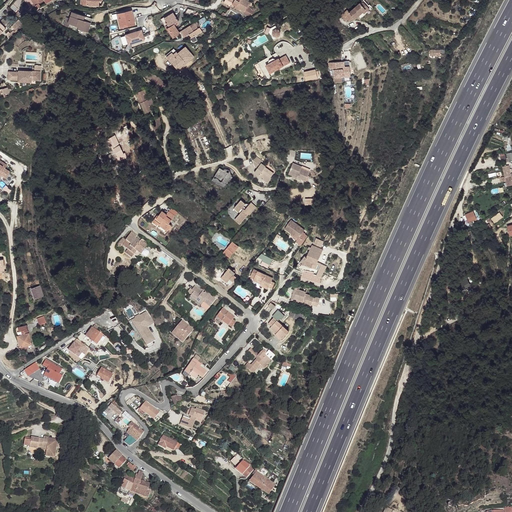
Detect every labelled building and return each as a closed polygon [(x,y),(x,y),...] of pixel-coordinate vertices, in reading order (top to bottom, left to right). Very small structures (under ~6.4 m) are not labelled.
[(224,0),(223,2),(228,5),(227,6),(229,8),(231,4),(235,6),(234,7),(243,12),(246,8),(249,3),(243,0),(224,0)] [(348,10),(342,16),(347,21),(349,20),(353,16),(354,18),(356,20),(360,16),(367,9),(361,3),(351,12),(348,10)] [(253,11),(246,8),(243,12),(234,7),(233,8),(249,18),(253,11)] [(132,9),(117,13),(121,28),(136,24),(132,9)] [(199,12),(189,9),(186,14),(192,18),(199,12)] [(173,12),(163,16),(165,20),(168,26),(165,27),(170,38),(178,35),(178,33),(175,27),(173,24),(175,23),(178,22),(173,12)] [(70,13),(69,19),(73,20),(73,24),(79,25),(79,28),(86,29),(88,21),(81,19),(82,15),(70,13)] [(144,17),(144,18),(141,19),(142,23),(151,21),(149,15),(149,14),(144,15),(144,17)] [(91,17),(82,15),(81,19),(88,21),(86,29),(89,30),(91,17)] [(22,24),(18,20),(12,27),(16,30),(22,24)] [(142,28),(124,34),(128,45),(145,40),(142,28)] [(190,28),(178,33),(178,35),(180,40),(188,37),(189,41),(201,36),(199,31),(197,32),(196,28),(191,30),(190,28)] [(132,48),(134,52),(149,45),(147,41),(132,48)] [(177,52),(174,48),(165,55),(178,70),(195,56),(186,45),(177,52)] [(270,62),(267,63),(271,72),(291,62),(287,54),(280,58),(279,57),(276,59),(270,62)] [(350,64),(330,66),(331,71),(335,71),(336,81),(352,79),(350,64)] [(304,71),(306,81),(319,77),(316,68),(304,71)] [(158,75),(146,70),(144,76),(155,81),(158,75)] [(27,74),(16,74),(16,81),(26,81),(26,83),(40,84),(40,82),(40,73),(27,73),(27,74)] [(48,74),(40,73),(40,82),(48,82),(48,74)] [(143,91),(135,93),(142,106),(147,104),(148,103),(146,101),(143,91)] [(150,111),(147,104),(142,106),(147,117),(151,115),(149,111),(150,111)] [(157,123),(155,123),(159,133),(165,130),(163,127),(159,128),(157,123)] [(135,149),(125,146),(124,153),(133,155),(135,152),(135,149)] [(255,157),(252,161),(254,173),(260,164),(262,162),(255,157)] [(290,170),(289,172),(299,175),(298,177),(306,180),(308,175),(306,170),(302,168),(302,166),(293,163),(291,168),(292,169),(290,170)] [(260,164),(254,173),(259,176),(258,177),(268,183),(272,178),(271,177),(273,174),(271,172),(272,171),(260,164)] [(225,172),(221,169),(215,180),(223,184),(225,183),(229,185),(233,176),(231,175),(232,173),(228,171),(225,172)] [(225,183),(223,184),(215,180),(214,182),(226,189),(229,185),(225,183)] [(246,203),(241,199),(234,206),(240,212),(236,216),(241,221),(249,213),(250,214),(257,206),(254,203),(253,205),(251,202),(250,203),(247,206),(245,204),(246,203)] [(468,223),(477,219),(473,210),(464,214),(468,223)] [(159,216),(155,221),(159,224),(160,224),(161,224),(161,225),(168,231),(172,227),(170,225),(177,217),(171,212),(169,215),(164,211),(160,216),(159,216)] [(291,222),(285,231),(299,240),(305,232),(291,222)] [(131,232),(125,240),(131,244),(131,243),(136,247),(140,241),(135,238),(136,235),(131,232)] [(125,240),(122,238),(120,241),(121,241),(121,242),(123,242),(122,244),(128,248),(131,244),(125,240)] [(147,244),(141,239),(140,241),(136,247),(131,243),(131,244),(128,248),(125,252),(131,256),(132,256),(136,251),(141,254),(147,244)] [(238,246),(232,241),(227,248),(233,253),(238,246)] [(307,257),(304,263),(307,261),(315,263),(317,264),(324,249),(314,245),(311,249),(307,257)] [(227,248),(223,252),(229,257),(233,253),(227,248)] [(131,256),(126,252),(123,256),(123,258),(126,260),(128,260),(131,256)] [(256,266),(253,273),(256,275),(255,277),(254,278),(262,283),(269,287),(272,289),(276,282),(273,281),(275,277),(256,266)] [(232,269),(229,267),(221,277),(227,281),(228,281),(231,283),(236,276),(234,274),(235,272),(235,267),(232,269)] [(305,269),(303,274),(313,278),(315,272),(305,269)] [(467,278),(457,281),(459,290),(470,286),(467,278)] [(30,290),(33,299),(34,299),(42,296),(38,286),(30,290)] [(295,287),(291,299),(302,303),(303,302),(304,300),(295,297),(298,288),(295,287)] [(201,291),(196,288),(193,291),(189,296),(198,302),(198,301),(202,303),(203,302),(210,306),(215,299),(206,292),(205,294),(203,293),(202,295),(200,293),(201,291)] [(307,291),(298,288),(295,297),(304,300),(303,302),(311,305),(311,304),(317,306),(320,298),(306,293),(307,291)] [(223,307),(218,314),(223,318),(222,320),(229,325),(229,324),(230,323),(233,326),(236,323),(233,320),(235,317),(223,307)] [(294,309),(293,311),(307,317),(308,314),(294,309)] [(155,341),(148,327),(154,324),(147,311),(131,320),(146,346),(155,341)] [(293,311),(291,315),(305,321),(307,317),(293,311)] [(43,315),(36,319),(39,325),(47,322),(43,315)] [(274,317),(270,321),(274,324),(272,325),(271,327),(275,330),(281,323),(274,317)] [(183,320),(173,331),(180,336),(182,335),(186,339),(194,329),(183,320)] [(281,323),(275,330),(278,332),(284,337),(290,330),(281,323)] [(27,325),(18,327),(19,331),(21,331),(22,335),(17,336),(20,347),(21,346),(28,345),(31,344),(27,325)] [(97,330),(93,327),(86,335),(92,340),(91,340),(97,345),(104,335),(102,334),(102,333),(101,332),(101,333),(97,330)] [(173,331),(172,333),(183,342),(186,339),(182,335),(180,336),(173,331)] [(79,362),(89,349),(80,341),(77,344),(75,342),(66,351),(79,362)] [(249,346),(246,350),(252,354),(255,351),(249,346)] [(248,362),(244,366),(253,374),(257,369),(260,365),(261,367),(263,368),(266,365),(268,366),(271,361),(267,357),(265,356),(267,353),(262,348),(256,355),(257,356),(250,364),(248,362)] [(192,360),(184,370),(189,374),(192,370),(197,374),(201,377),(206,371),(199,365),(201,363),(197,361),(194,358),(192,360)] [(61,369),(45,360),(42,365),(47,368),(43,375),(58,383),(62,376),(58,374),(61,369)] [(35,363),(29,367),(33,373),(39,369),(35,363)] [(113,374),(101,366),(97,374),(101,377),(101,378),(108,382),(113,374)] [(29,367),(25,370),(29,376),(33,373),(29,367)] [(171,396),(175,404),(186,397),(176,394),(171,396)] [(145,402),(139,409),(145,413),(153,420),(158,413),(145,402)] [(138,408),(135,411),(142,416),(145,413),(139,409),(138,408)] [(205,412),(196,408),(196,410),(191,408),(188,411),(186,415),(184,414),(180,424),(192,429),(196,420),(201,422),(205,412)] [(130,429),(127,432),(131,435),(133,432),(139,437),(143,432),(134,424),(130,429)] [(162,435),(157,444),(162,447),(163,445),(166,447),(172,451),(177,443),(162,435)] [(32,442),(26,441),(26,447),(31,448),(31,449),(40,450),(40,447),(48,448),(49,437),(44,437),(44,440),(32,439),(32,442)] [(116,450),(113,447),(106,454),(110,457),(116,450)] [(122,456),(116,450),(110,457),(109,458),(115,464),(113,465),(118,470),(126,461),(122,456)] [(133,465),(129,462),(127,464),(128,465),(127,467),(133,471),(136,467),(134,464),(133,465)] [(244,462),(242,466),(244,468),(247,466),(253,471),(254,470),(244,462)] [(242,466),(237,471),(249,479),(255,471),(254,470),(253,471),(247,466),(244,468),(242,466)] [(137,474),(135,477),(133,482),(130,490),(136,492),(140,480),(144,472),(140,470),(138,475),(137,474)] [(135,477),(125,473),(123,478),(125,479),(133,482),(135,477)] [(256,477),(252,483),(269,494),(270,493),(274,488),(276,485),(275,484),(275,483),(274,482),(274,483),(259,474),(256,477)] [(133,482),(125,479),(122,487),(130,490),(133,482)] [(150,484),(140,480),(136,492),(148,497),(151,490),(148,488),(150,484)] [(152,506),(145,503),(144,506),(155,511),(156,511),(158,509),(152,506)]
